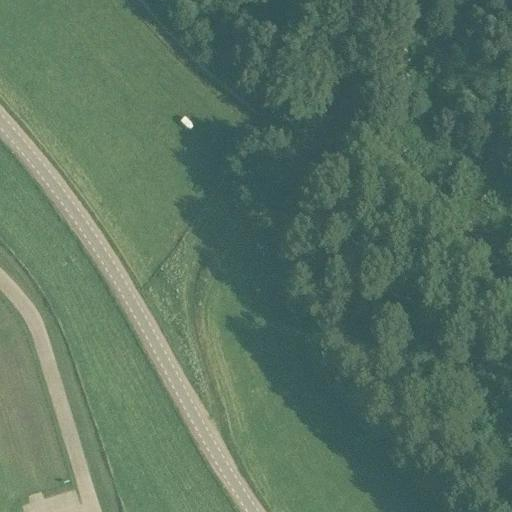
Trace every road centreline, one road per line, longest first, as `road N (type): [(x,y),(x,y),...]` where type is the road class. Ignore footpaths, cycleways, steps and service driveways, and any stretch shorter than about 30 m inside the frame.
road 1 (tertiary): [(252,511),(84,238),(0,133)]
road 2 (track): [(224,467),(191,329),(192,282),(285,133)]
road 3 (track): [(337,0),(285,133),(316,133),(373,0)]
road 4 (unclassified): [(92,511),(39,335),(0,280)]
road 5 (track): [(316,133),(499,0)]
road 6 (track): [(143,0),(192,58),(285,133)]
